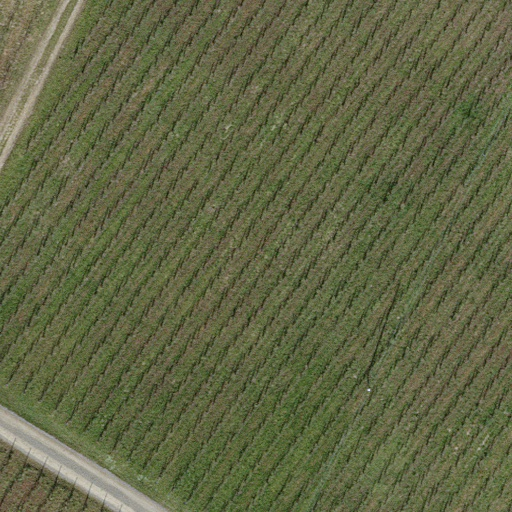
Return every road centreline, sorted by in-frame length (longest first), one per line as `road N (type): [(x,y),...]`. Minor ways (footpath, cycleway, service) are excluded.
road 1 (track): [(77,0),(0,154)]
road 2 (track): [(141,511),(0,421)]
